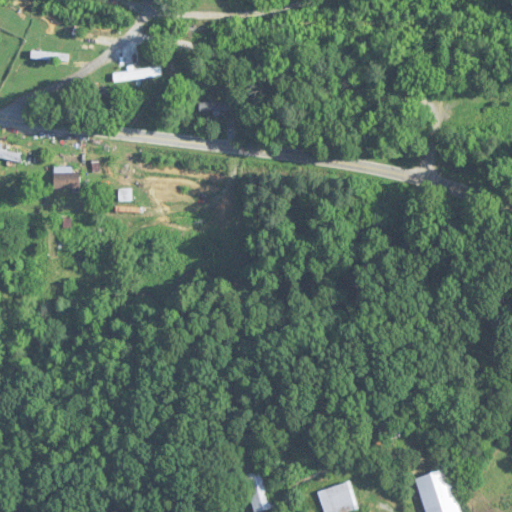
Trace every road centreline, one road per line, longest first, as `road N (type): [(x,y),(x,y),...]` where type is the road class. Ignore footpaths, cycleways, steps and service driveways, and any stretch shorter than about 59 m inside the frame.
road 1 (residential): [(423,181),(438,111),(427,92),(360,87),(164,38),(132,39),(16,106),(4,123)]
road 2 (tertiary): [(511,205),(310,157),(0,122)]
